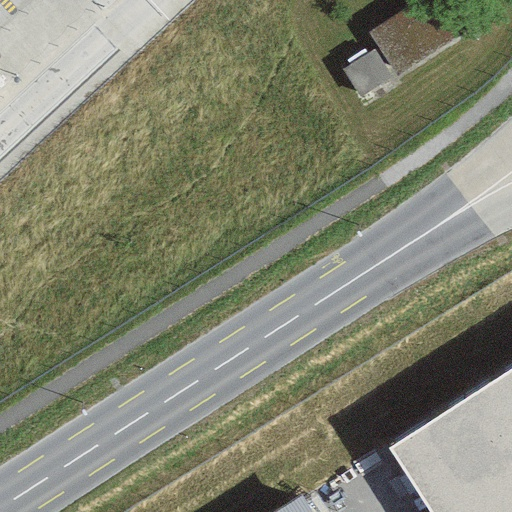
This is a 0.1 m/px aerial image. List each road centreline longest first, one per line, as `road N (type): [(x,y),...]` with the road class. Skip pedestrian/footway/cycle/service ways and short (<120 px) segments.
road 1 (secondary): [(511,177),(0,508)]
road 2 (unknown): [(0,132),(144,0)]
